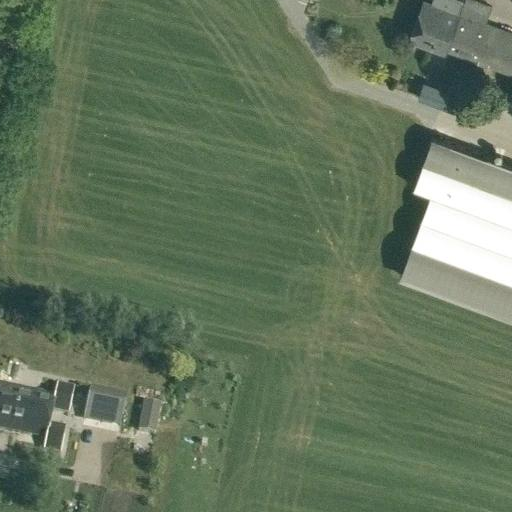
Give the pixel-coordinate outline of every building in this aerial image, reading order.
[(425,42),(473,60),(487,23),(486,23),(491,7),(472,0),(465,0),(460,14),(439,6),(424,0),(410,36),(425,42)] [(473,60),(511,73),(511,32),(487,23),(473,60)] [(442,90),(437,103),(451,108),(455,95),(442,90)] [(413,187),(430,193),(399,276),(511,317),(511,164),(432,135),(413,187)] [(0,428),(46,439),(55,396),(0,383),(0,428)] [(55,396),(52,410),(68,413),(73,386),(58,383),(55,396)] [(83,424),(118,431),(125,396),(90,388),(83,424)] [(138,431),(155,434),(158,419),(141,416),(138,431)] [(46,439),(43,450),(59,453),(64,425),(50,422),(46,439)]
